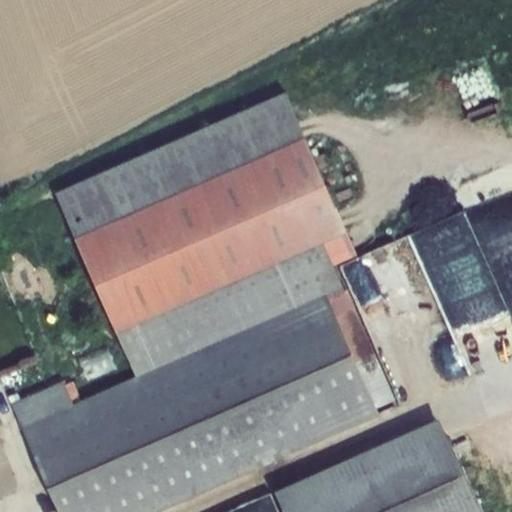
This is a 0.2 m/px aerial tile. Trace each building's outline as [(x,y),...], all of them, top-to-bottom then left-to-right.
[(63,199),(83,245),(312,143),(300,116),(291,97),(63,199)] [(71,379),(12,406),(59,511),(156,511),(198,494),(377,415),(324,296),(306,255),(329,244),(352,234),(312,143),(83,245),(142,377),(82,404),(71,379)] [(409,234),(438,303),(494,280),(465,210),(409,234)] [(306,255),(324,296),(347,285),(329,244),(306,255)] [(481,511),(440,419),(389,442),(252,502),(256,511),(481,511)]
